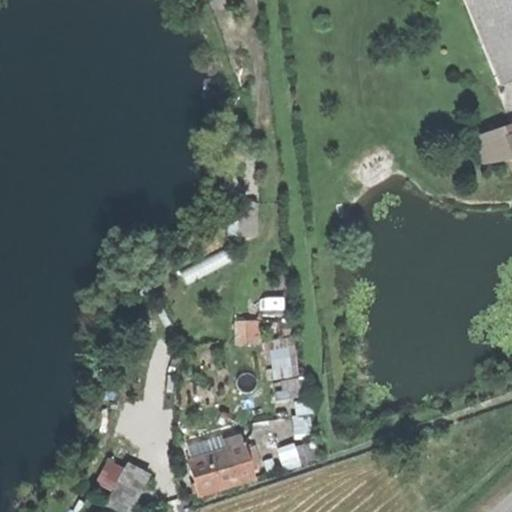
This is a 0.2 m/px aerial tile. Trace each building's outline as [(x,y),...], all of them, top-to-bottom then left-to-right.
[(511,0),(468,0),(497,86),(511,81),(511,0)] [(235,244),(257,244),(256,208),(235,209),(235,244)] [(271,339),(276,377),(301,374),(296,336),(271,339)] [(182,463),(191,495),(246,479),(234,437),(216,442),(219,452),(182,463)] [(105,511),(107,511),(133,511),(148,483),(126,471),(105,511)]
